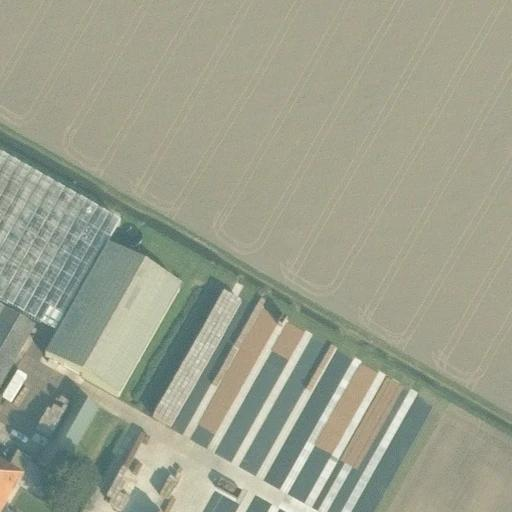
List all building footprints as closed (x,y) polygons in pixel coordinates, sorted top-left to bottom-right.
[(0,156),(0,303),(58,336),(106,251),(121,225),(0,156)] [(119,398),(180,291),(106,251),(58,336),(46,358),(119,398)] [(0,390),(35,328),(0,307),(0,390)] [(60,478),(99,409),(77,398),(38,466),(60,478)] [(0,511),(1,511),(24,474),(32,461),(18,453),(10,466),(0,460),(0,511)] [(59,482),(44,473),(35,487),(51,496),(59,482)]
